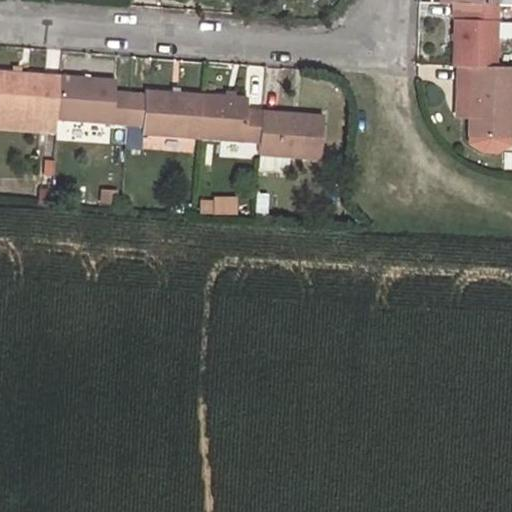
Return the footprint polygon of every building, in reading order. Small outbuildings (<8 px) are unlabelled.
[(475,23),(460,22),(459,65),(469,65),(496,66),(498,6),(475,5),(475,23)] [(476,83),(474,137),(511,139),(511,103),(511,66),(496,66),(469,65),(468,82),(476,83)] [(58,75),(0,71),(0,114),(56,118),(58,75)] [(56,118),(126,123),(128,93),(113,92),(114,78),(58,75),(56,118)] [(142,133),(199,136),(202,92),(145,89),(144,94),(128,93),(126,123),(125,147),(141,148),(142,133)] [(251,109),(252,96),(202,92),(199,136),(261,140),(263,110),(251,109)] [(321,157),(324,114),(263,110),(261,140),(260,153),(321,157)] [(56,118),(0,114),(0,127),(55,131),(56,118)] [(257,172),(286,170),(285,157),(256,159),(257,172)] [(52,161),(44,160),(43,176),(50,177),(52,161)] [(50,190),(38,189),(37,204),(49,204),(50,190)] [(116,191),(100,190),(99,204),(115,205),(116,191)] [(267,195),(256,194),(255,215),(266,216),(267,195)] [(200,198),(199,214),(234,216),(235,201),(200,198)]
